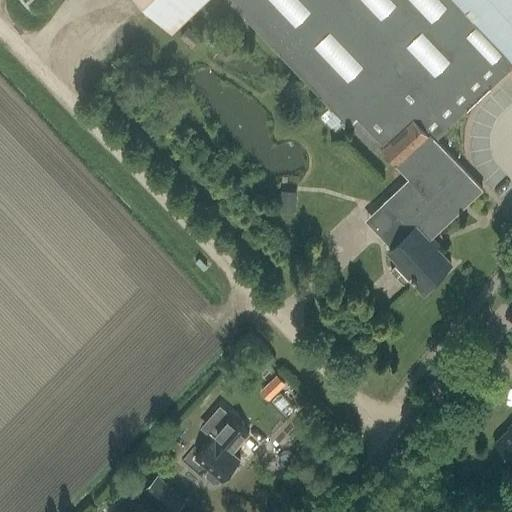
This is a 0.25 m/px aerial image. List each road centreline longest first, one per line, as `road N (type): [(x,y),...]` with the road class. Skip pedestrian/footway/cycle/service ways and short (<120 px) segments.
road 1 (unclassified): [(398,442),(0,22)]
road 2 (secondary): [(398,442),(511,309)]
